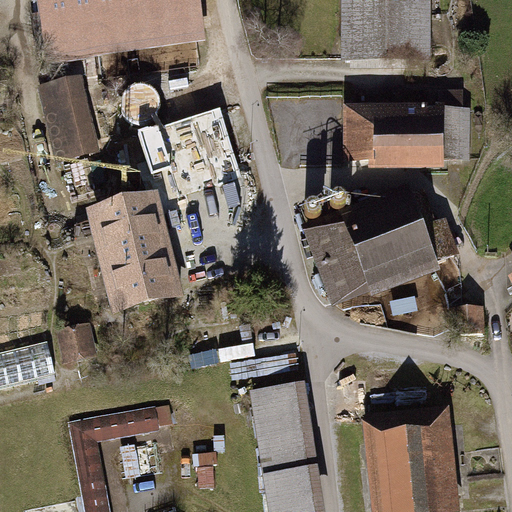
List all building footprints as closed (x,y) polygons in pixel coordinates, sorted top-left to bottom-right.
[(195,31),(191,0),(44,0),(47,17),(52,51),(195,31)] [(427,63),(426,0),(346,0),(346,63),(427,63)] [(52,51),(47,17),(33,19),(37,53),(52,51)] [(63,132),(87,127),(77,83),(39,91),(55,159),(68,157),(63,132)] [(437,109),(437,113),(451,113),(451,95),(437,95),(437,109)] [(463,160),(463,113),(451,113),(437,113),(437,109),(425,109),(425,110),(422,110),(422,113),(351,113),(351,159),(463,160)] [(93,151),(87,127),(63,132),(68,157),(93,151)] [(104,164),(86,169),(95,204),(114,199),(104,164)] [(408,189),(344,213),(348,223),(412,199),(408,189)] [(341,196),(338,195),(334,197),(332,199),(330,202),(330,205),(331,209),(333,211),(337,213),(340,213),(343,212),(346,210),(347,207),(348,203),(347,200),(344,197),(341,196)] [(344,213),(308,227),(333,303),(454,257),(442,225),(433,228),(421,196),(412,199),(348,223),(344,213)] [(315,205),(312,205),(309,206),(306,208),(305,211),(305,214),(305,217),(307,219),(309,221),(312,222),(315,222),(318,221),(320,219),(322,216),(322,213),(322,210),(320,208),(317,206),(315,205)] [(151,207),(97,220),(119,308),(173,294),(159,241),(151,207)] [(159,241),(173,294),(180,292),(167,239),(159,241)] [(450,306),(451,330),(461,329),(461,335),(483,335),(482,310),(476,310),(476,305),(450,306)] [(242,322),(181,332),(188,367),(248,357),(242,322)] [(62,336),(67,360),(92,355),(86,331),(62,336)] [(306,511),(288,390),(254,396),(271,511),(306,511)] [(167,407),(155,410),(158,427),(170,425),(167,407)] [(71,425),(86,511),(103,511),(90,439),(158,427),(155,410),(71,425)] [(445,511),(444,493),(454,492),(453,479),(442,480),(436,414),(372,421),(381,511),(445,511)] [(198,470),(199,489),(212,489),(211,469),(198,470)]
